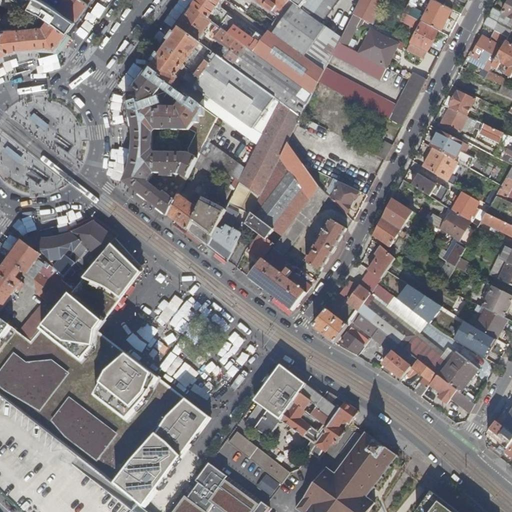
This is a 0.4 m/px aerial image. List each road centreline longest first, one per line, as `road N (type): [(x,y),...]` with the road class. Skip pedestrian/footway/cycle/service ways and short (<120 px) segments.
road 1 (residential): [(479,0),(345,258),(292,328)]
road 2 (primary): [(277,349),(404,430),(493,511)]
road 3 (primary): [(70,191),(277,349)]
road 4 (primary): [(292,328),(86,171)]
road 5 (primary): [(0,204),(152,0)]
road 6 (primary): [(140,0),(0,189)]
road 7 (primary): [(464,448),(292,328)]
road 8 (residential): [(277,349),(154,511)]
road 9 (primary): [(87,112),(174,0)]
